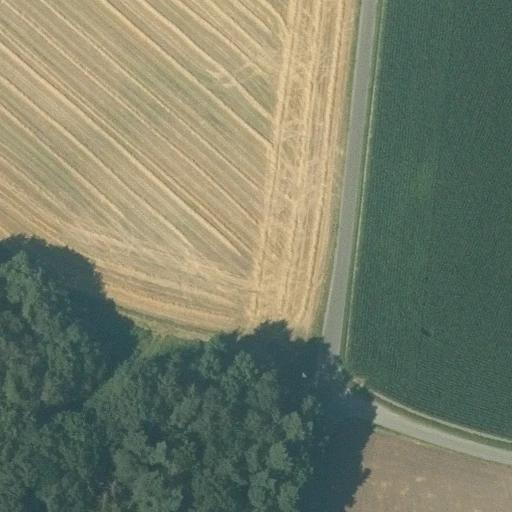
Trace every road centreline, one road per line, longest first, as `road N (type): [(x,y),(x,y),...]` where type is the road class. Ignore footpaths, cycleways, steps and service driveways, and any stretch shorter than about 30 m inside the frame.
road 1 (unclassified): [(369,0),(323,402)]
road 2 (unclassified): [(323,402),(511,458)]
